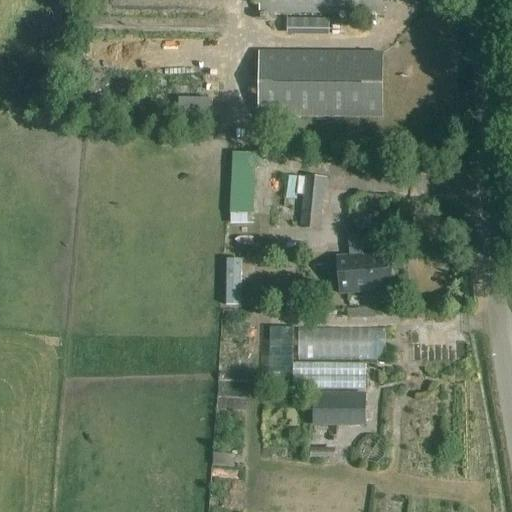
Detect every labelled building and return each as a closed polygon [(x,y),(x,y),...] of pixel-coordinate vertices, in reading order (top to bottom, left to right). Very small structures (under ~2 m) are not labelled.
[(382,18),(382,0),(259,0),(260,15),(382,18)] [(383,120),(383,55),(259,54),(258,119),(383,120)] [(228,115),(228,97),(193,97),(193,115),(228,115)] [(256,216),(258,156),(232,155),(230,215),(256,216)] [(322,219),(326,180),(306,178),(302,217),(322,219)] [(370,229),(387,230),(388,214),(370,214),(370,229)] [(290,251),(308,248),(306,237),(288,240),(290,251)] [(363,239),(363,237),(348,238),(350,259),(337,260),(340,295),(375,292),(375,290),(391,288),(389,257),(381,258),(380,238),(363,239)] [(225,261),(225,308),(240,308),(241,261),(225,261)] [(397,323),(397,315),(385,314),(385,307),(362,307),(362,322),(397,323)] [(298,329),(298,362),(386,361),(386,328),(298,329)] [(268,329),(268,368),(268,389),(294,389),(294,392),(366,391),(366,366),(293,367),(293,368),(292,368),(292,329),(268,329)] [(313,428),(365,428),(365,394),(313,394),(313,428)] [(402,511),(406,492),(386,489),(382,511),(402,511)]
